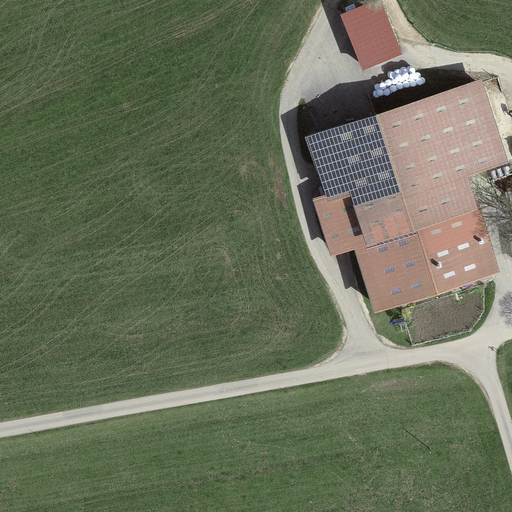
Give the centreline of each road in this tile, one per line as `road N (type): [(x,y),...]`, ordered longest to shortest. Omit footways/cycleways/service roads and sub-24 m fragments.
road 1 (unclassified): [(0,430),(473,346),(511,441)]
road 2 (track): [(511,71),(434,53),(402,24),(390,0)]
